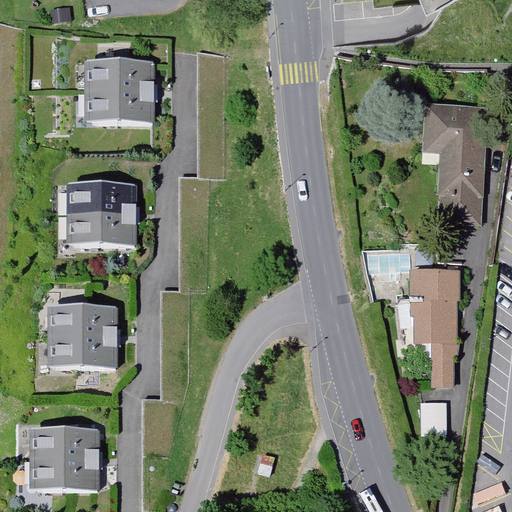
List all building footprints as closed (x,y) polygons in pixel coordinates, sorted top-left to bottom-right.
[(423,0),(427,9),(446,0),(423,0)] [(157,68),(101,69),(102,130),(158,129),(157,68)] [(488,110),(430,107),(428,151),(444,151),(441,223),(484,224),(488,110)] [(137,192),(86,194),(89,254),(140,252),(137,192)] [(459,274),(415,273),(414,343),(435,344),(434,387),(458,388),(459,274)] [(119,321),(62,324),(64,376),(121,374),(119,321)] [(420,385),(429,386),(430,347),(421,347),(420,385)] [(446,406),(422,405),(422,439),(446,440),(446,406)] [(104,437),(41,439),(42,504),(105,502),(104,437)]
